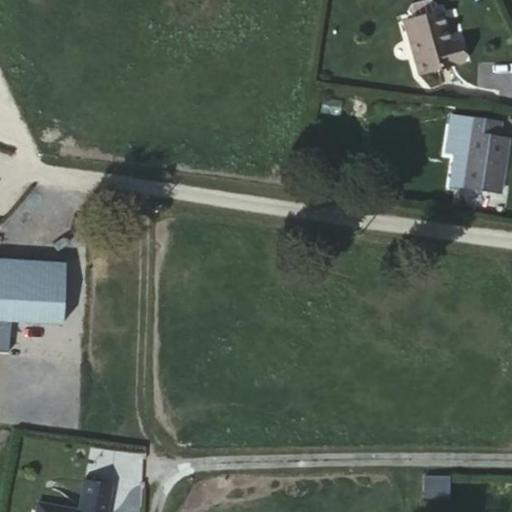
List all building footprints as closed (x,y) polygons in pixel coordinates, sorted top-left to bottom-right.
[(384,25),(387,34),(414,26),(412,16),(407,12),(389,18),(384,25)] [(414,26),(387,34),(402,87),(446,75),(439,54),(431,56),(423,24),(414,26)] [(487,137),(449,134),(448,149),(455,149),(451,203),(493,207),(497,152),(486,152),(487,137)] [(0,321),(18,323),(64,329),(70,263),(6,257),(0,256),(0,321)] [(0,321),(0,356),(15,359),(18,323),(0,321)] [(447,499),(447,478),(426,478),(425,498),(447,499)] [(107,511),(111,490),(84,485),(80,511),(63,511),(39,508),(38,511),(107,511)]
